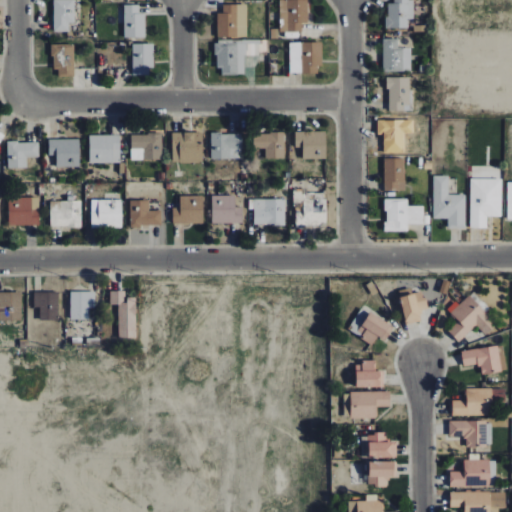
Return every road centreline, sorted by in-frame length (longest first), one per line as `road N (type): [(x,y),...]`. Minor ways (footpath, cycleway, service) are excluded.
road 1 (residential): [(0,261),(511,253)]
road 2 (residential): [(19,90),(43,105),(351,99)]
road 3 (residential): [(351,0),(352,257)]
road 4 (residential): [(423,511),(418,363)]
